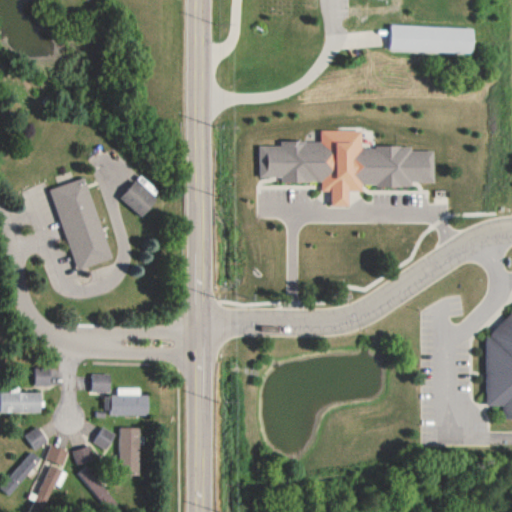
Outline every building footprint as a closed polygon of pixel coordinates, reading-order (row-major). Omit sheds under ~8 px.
[(475,53),(476,28),(390,25),(389,50),(475,53)] [(437,181),(435,150),(414,151),(414,145),(364,148),(363,129),(322,131),(323,141),(281,142),(282,145),(259,146),(260,178),(283,177),(283,183),(322,181),(323,191),(333,191),(333,207),(351,206),(350,191),(364,191),(364,187),(414,185),(414,182),(437,181)] [(158,197),(134,181),(120,201),(144,217),(158,197)] [(68,184),(96,264),(61,276),(33,197),(68,184)] [(106,203),(119,188),(141,206),(129,222),(106,203)] [(511,313),(501,314),(501,338),(487,338),(487,406),(504,406),(504,419),(511,419),(511,313)] [(33,385),(54,384),(53,367),(33,367),(33,385)] [(110,372),(91,372),(91,391),(110,391),(110,372)] [(104,394),(104,414),(149,413),(148,394),(139,394),(139,387),(116,387),(117,394),(104,394)] [(0,411),(42,411),(41,390),(0,391),(0,411)] [(22,435),(33,450),(47,439),(37,424),(22,435)] [(105,449),(114,433),(100,425),(91,442),(105,449)] [(138,426),(118,427),(119,474),(139,474),(138,426)] [(67,448),(48,443),(44,459),(63,464),(67,448)] [(72,449),(76,464),(93,459),(89,445),(72,449)] [(40,459),(31,450),(0,482),(0,486),(8,494),(40,459)] [(36,494),(33,493),(25,511),(48,511),(65,471),(48,464),(36,494)] [(103,493),(107,490),(86,464),(75,473),(97,501),(105,495),(103,493)]
